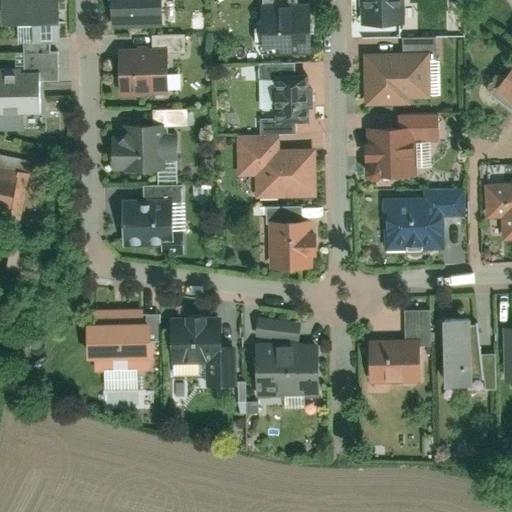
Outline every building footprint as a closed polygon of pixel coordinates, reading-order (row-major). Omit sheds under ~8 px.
[(50,22),(49,0),(0,0),(0,46),(19,46),(62,45),(61,22),(50,22)] [(109,0),(109,20),(159,20),(159,0),(109,0)] [(360,0),(362,24),(407,22),(406,0),(360,0)] [(260,50),(301,50),(301,7),(260,8),(260,50)] [(120,88),(170,89),(170,52),(120,52),(120,88)] [(362,53),(363,105),(408,104),(408,99),(432,98),(431,52),(362,53)] [(511,63),(491,89),(511,106),(511,63)] [(0,112),(41,110),(39,72),(0,73),(0,112)] [(266,77),(268,119),(305,117),(303,75),(266,77)] [(110,171),(158,168),(156,125),(123,127),(124,140),(108,141),(110,171)] [(367,173),(409,173),(409,130),(367,130),(367,173)] [(254,175),(255,197),(313,196),(311,147),(278,148),(277,135),(237,136),(238,176),(254,175)] [(505,179),(504,164),(486,165),(486,180),(505,179)] [(0,201),(8,203),(16,170),(0,166),(0,201)] [(500,214),(501,239),(511,238),(511,181),(483,183),(485,215),(500,214)] [(467,244),(465,188),(422,190),(423,199),(381,201),(383,241),(423,240),(423,245),(467,244)] [(121,239),(169,239),(169,202),(122,202),(121,239)] [(266,221),(268,267),(308,266),(307,219),(266,221)] [(169,360),(213,361),(213,318),(169,317),(169,360)] [(436,382),(476,381),(474,318),(434,319),(436,382)] [(89,364),(146,364),(146,323),(88,324),(89,364)] [(511,324),(502,325),(505,379),(511,378),(511,324)] [(288,343),(289,388),(319,387),(318,342),(288,343)] [(258,344),(259,389),(289,388),(288,343),(258,344)] [(374,376),(421,375),(421,347),(374,348),(374,376)] [(231,384),(240,411),(249,408),(246,400),(251,398),(245,379),(231,384)]
